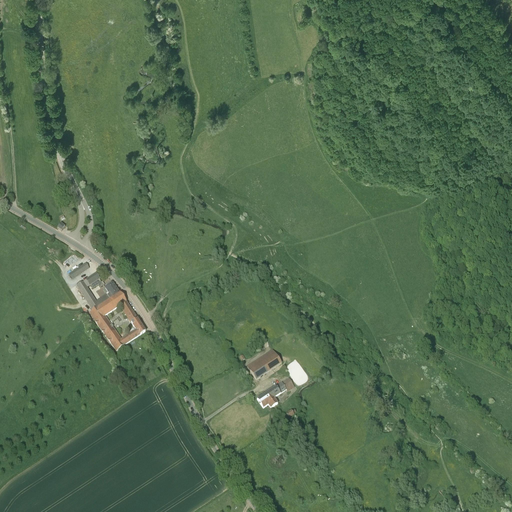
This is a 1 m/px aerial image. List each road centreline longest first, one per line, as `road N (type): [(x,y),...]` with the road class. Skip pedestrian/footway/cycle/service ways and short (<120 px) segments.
road 1 (tertiary): [(257,511),(202,428),(143,312),(81,248)]
road 2 (tertiary): [(81,203),(50,123),(37,0)]
road 3 (track): [(0,79),(14,202)]
